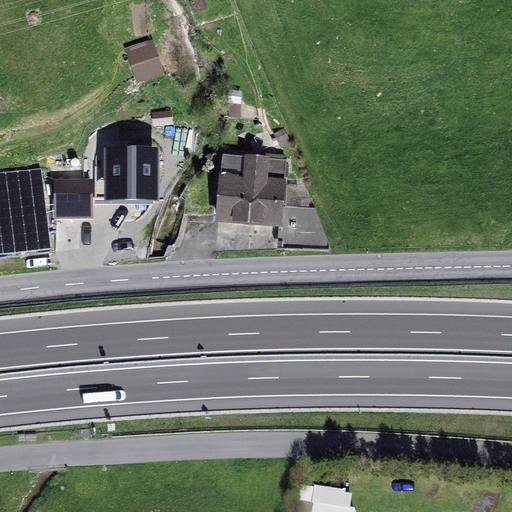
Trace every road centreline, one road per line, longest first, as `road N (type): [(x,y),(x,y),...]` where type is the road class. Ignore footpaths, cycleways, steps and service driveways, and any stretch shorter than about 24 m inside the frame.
road 1 (motorway): [(511,336),(310,331),(0,353)]
road 2 (tertiary): [(511,266),(173,276),(0,291)]
road 3 (motorway): [(0,396),(308,377),(511,381)]
road 4 (unclassified): [(511,457),(251,447),(0,461)]
